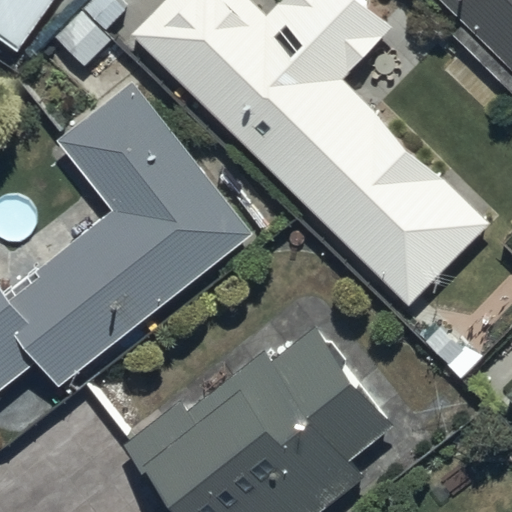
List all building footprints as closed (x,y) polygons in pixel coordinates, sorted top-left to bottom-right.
[(0,0),(0,44),(12,54),(52,0),(0,0)] [(250,0),(171,0),(135,38),(412,309),(494,225),(350,85),(399,35),(362,0),(288,0),(270,19),(250,0)] [(511,0),(448,0),(472,25),(462,35),(511,86),(511,0)] [(258,239),(135,84),(62,145),(118,216),(14,298),(0,280),(0,395),(42,362),(65,391),(258,239)] [(329,511),(369,482),(356,466),(401,431),(322,329),(276,366),(269,357),(191,417),(181,405),(125,448),(170,505),(161,511),(329,511)]
